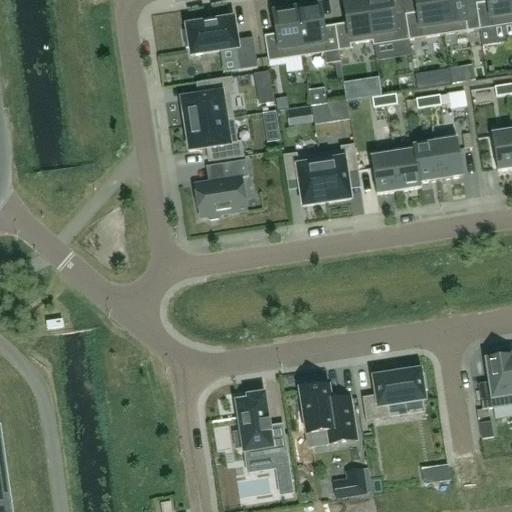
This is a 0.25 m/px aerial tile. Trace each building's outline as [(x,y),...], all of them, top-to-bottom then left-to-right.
[(347,25),(335,27),(339,53),(351,51),(351,46),(373,43),(373,47),(374,47),(367,0),(344,4),(347,25)] [(368,0),(367,0),(374,47),(409,42),(405,16),(394,18),(390,0),(368,0)] [(445,36),(439,0),(415,0),(417,15),(405,16),(409,42),(445,36)] [(462,0),(439,0),(445,36),(480,31),(476,5),(464,7),(462,0)] [(511,26),(511,6),(511,0),(487,0),(488,4),(476,5),(480,31),(492,29),(511,26)] [(320,7),(297,11),(304,58),(325,55),(327,65),(341,63),(339,53),(335,27),(323,29),(320,7)] [(304,58),(297,11),(273,15),(276,36),(265,38),(269,63),(304,58)] [(237,51),(240,72),(258,70),(253,40),(237,42),(234,22),(234,20),(232,21),(216,23),(205,25),(189,28),(188,27),(186,27),(187,30),(188,32),(184,33),(186,50),(190,49),(191,56),(191,58),(193,58),(193,57),(236,51),(237,51)] [(182,101),(186,127),(234,120),(230,95),(234,95),(232,80),(201,84),(203,98),(182,101)] [(508,97),(507,87),(495,89),(497,99),(508,97)] [(384,98),(386,108),(398,106),(397,104),(396,96),(384,98)] [(440,97),(428,99),(430,109),(442,107),(440,97)] [(374,110),(386,108),(384,98),(372,100),(374,110)] [(418,111),(430,109),(428,99),(416,101),(418,111)] [(347,103),(313,108),(316,126),(349,121),(347,103)] [(238,144),(234,120),(186,127),(190,153),(211,150),(213,163),(244,159),(242,144),(238,144)] [(511,133),(492,136),(497,174),(511,171),(511,133)] [(434,140),(441,182),(463,179),(457,137),(434,140)] [(441,182),(434,140),(434,141),(434,145),(413,149),(419,190),(421,190),(420,186),(441,182)] [(358,173),(354,147),(341,149),(342,153),(319,156),(327,205),(350,201),(346,175),(358,173)] [(392,152),(399,194),(419,190),(413,149),(392,152)] [(399,194),(392,152),(392,156),(371,160),(377,197),(399,194)] [(303,208),(327,205),(319,156),(297,159),(296,155),(283,157),(287,184),(299,182),(303,208)] [(195,187),(200,220),(206,219),(211,222),(218,221),(222,217),(247,213),(242,180),(249,179),(246,162),(222,166),(224,182),(195,187)] [(511,407),(511,368),(511,359),(502,360),(502,356),(489,358),(490,362),(487,362),(490,384),(478,386),(482,412),(511,407)] [(420,372),(374,380),(376,397),(362,399),(366,423),(390,420),(388,408),(425,402),(423,392),(427,392),(425,376),(421,377),(420,372)] [(314,389),(299,391),(306,437),(328,433),(330,446),(357,442),(350,400),(337,402),(337,404),(331,405),(329,389),(314,391),(314,389)] [(268,424),(264,396),(248,399),(249,402),(237,404),(241,434),(233,435),(236,451),(244,449),(245,462),(272,458),(272,460),(287,457),(283,426),(270,428),(270,424),(268,424)] [(366,496),(362,472),(352,473),(356,497),(366,496)]
